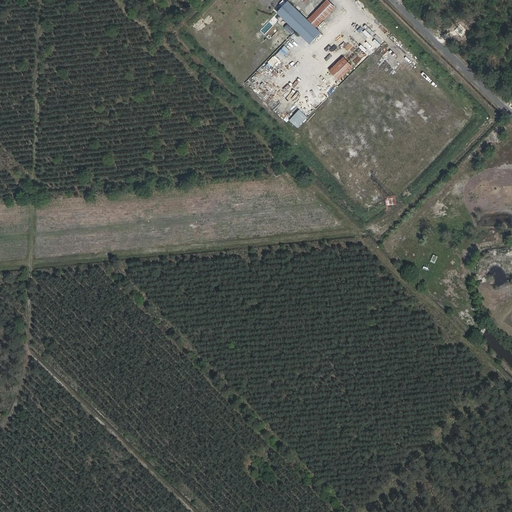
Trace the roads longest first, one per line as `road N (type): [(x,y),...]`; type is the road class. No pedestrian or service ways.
road 1 (track): [(0,429),(23,380),(33,328),(42,0)]
road 2 (track): [(0,264),(355,230)]
road 3 (track): [(27,350),(195,511)]
road 4 (unclassified): [(511,108),(396,0)]
